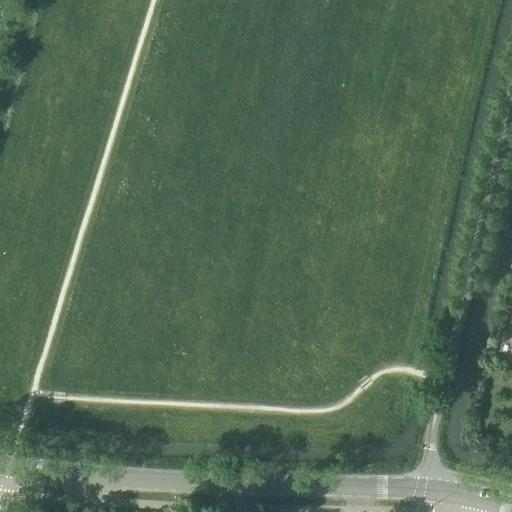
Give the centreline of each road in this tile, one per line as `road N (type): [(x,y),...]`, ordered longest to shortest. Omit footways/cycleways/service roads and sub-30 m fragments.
road 1 (tertiary): [(424,490),(8,468)]
road 2 (unclassified): [(424,490),(432,427),(511,104)]
